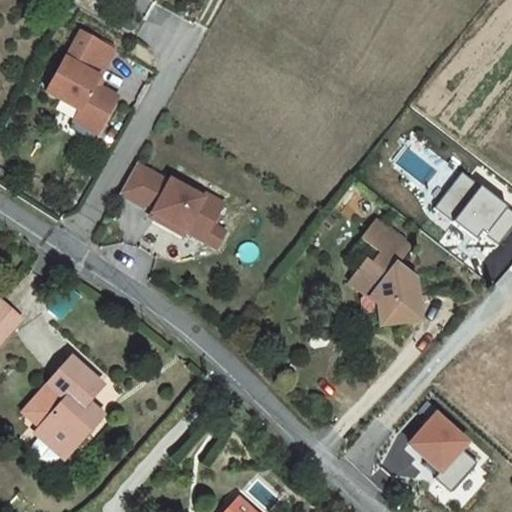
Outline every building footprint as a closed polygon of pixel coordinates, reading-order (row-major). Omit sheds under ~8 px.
[(114,51),(81,33),(66,60),(65,59),(46,93),(79,111),(77,114),(101,128),(118,98),(95,85),(114,51)] [(101,128),(77,114),(74,121),(97,135),(101,128)] [(170,183),(136,164),(120,193),(144,206),(146,202),(156,207),(151,217),(168,226),(170,222),(186,230),(203,240),(212,224),(223,204),(189,185),(187,189),(171,180),(170,183)] [(511,210),(456,169),(430,204),(496,253),(511,230),(511,210)] [(335,222),(324,214),(318,222),(328,230),(335,222)] [(170,222),(168,226),(183,235),(186,230),(170,222)] [(363,294),(377,304),(378,313),(380,327),(421,322),(416,280),(396,265),(410,248),(404,243),(388,231),(375,222),(361,240),(362,240),(380,254),(372,265),(367,260),(360,269),(349,283),(363,294)] [(225,232),(212,224),(203,240),(217,247),(225,232)] [(391,228),(388,231),(404,243),(406,240),(391,228)] [(380,254),(362,240),(347,259),(360,269),(367,260),(372,265),(380,254)] [(377,304),(363,294),(359,299),(362,316),(378,313),(377,304)] [(0,304),(0,336),(4,339),(19,322),(0,304)] [(67,401),(41,429),(69,454),(103,416),(94,408),(88,403),(92,398),(103,386),(72,359),(50,385),(67,401)] [(67,401),(50,385),(24,414),(41,429),(67,401)] [(95,400),(92,398),(88,403),(94,408),(97,405),(95,400)] [(483,459),(435,417),(409,447),(439,473),(433,480),(451,496),(483,459)] [(65,460),(69,454),(41,429),(36,435),(65,460)] [(251,511),(238,500),(227,511),(251,511)]
